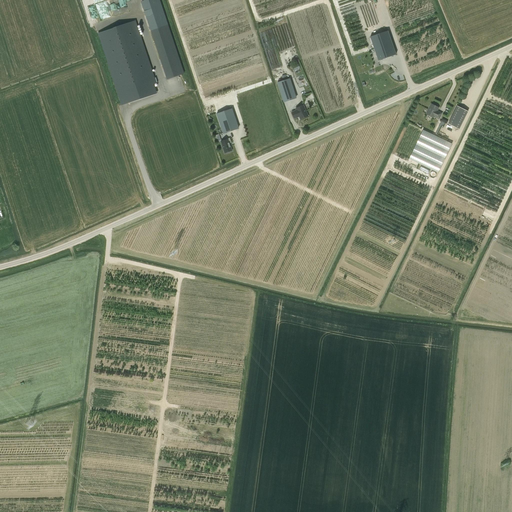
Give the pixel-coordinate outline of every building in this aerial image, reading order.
[(133,22),(98,33),(122,105),(149,96),(151,95),(152,94),(153,93),(154,91),(155,89),(155,87),(154,84),(157,82),(156,77),(152,79),(133,22)] [(167,25),(151,31),(167,79),(184,74),(167,25)] [(388,31),(370,37),(378,61),(396,55),(388,31)] [(278,83),(284,102),(296,98),(290,79),(278,83)] [(439,112),(438,112),(437,111),(439,108),(431,104),(426,114),(434,118),(434,117),(439,119),(442,113),(439,112)] [(307,116),(303,105),(295,109),(296,110),(291,112),(294,119),(299,117),(300,119),(307,116)] [(468,111),(457,106),(448,124),(459,129),(468,111)] [(239,128),(232,109),(217,114),(223,133),(239,128)] [(441,121),(435,135),(437,135),(441,125),(443,126),(445,123),(441,121)] [(423,130),(409,159),(438,173),(452,144),(423,130)] [(230,138),(221,141),(225,153),(232,151),(230,143),(231,143),(230,138)]
